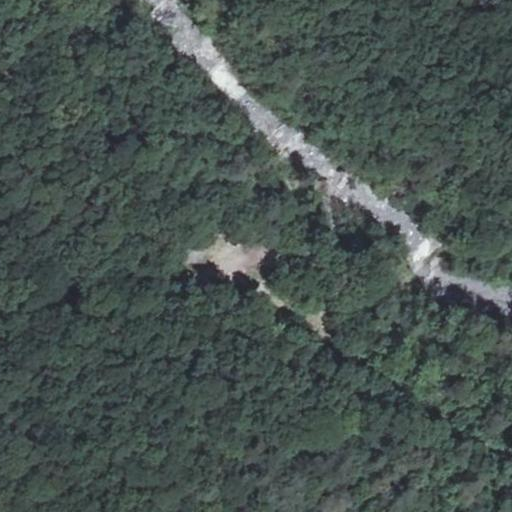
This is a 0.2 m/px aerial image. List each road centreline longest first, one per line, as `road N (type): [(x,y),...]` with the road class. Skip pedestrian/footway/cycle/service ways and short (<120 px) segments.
road 1 (track): [(253,250),(324,295),(406,392),(511,452)]
road 2 (track): [(0,340),(80,284),(116,270),(253,250)]
